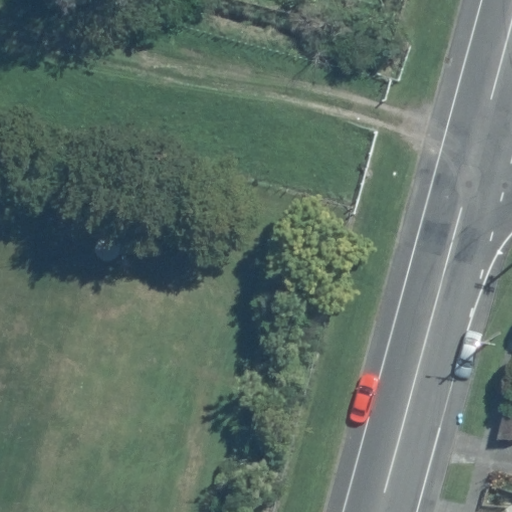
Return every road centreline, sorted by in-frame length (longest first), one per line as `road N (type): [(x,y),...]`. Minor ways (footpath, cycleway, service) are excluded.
road 1 (residential): [(0,12),(478,143)]
road 2 (residential): [(378,511),(478,143)]
road 3 (residential): [(478,143),(511,18)]
